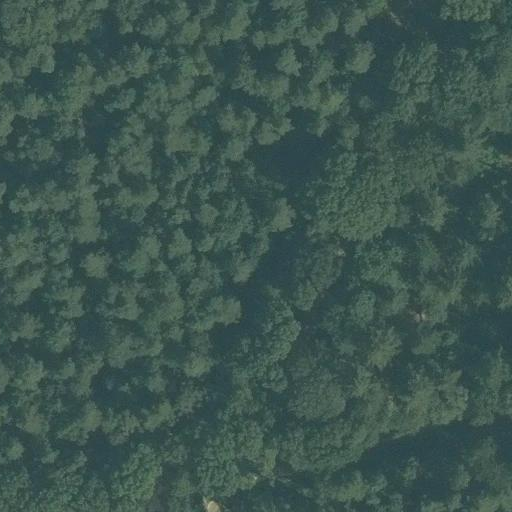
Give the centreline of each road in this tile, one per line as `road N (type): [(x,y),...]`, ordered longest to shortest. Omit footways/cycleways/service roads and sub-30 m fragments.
road 1 (track): [(461,0),(198,511)]
road 2 (track): [(107,511),(226,494),(511,402)]
